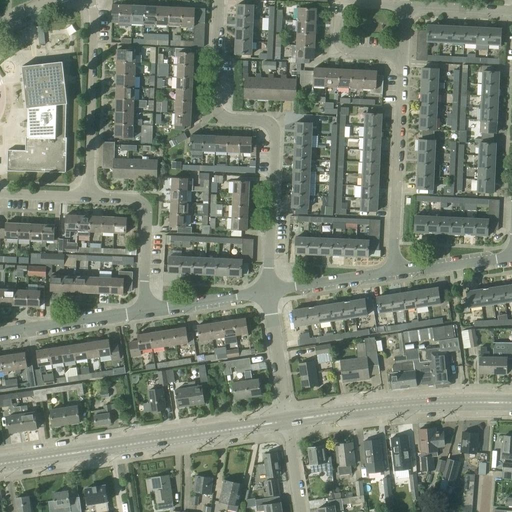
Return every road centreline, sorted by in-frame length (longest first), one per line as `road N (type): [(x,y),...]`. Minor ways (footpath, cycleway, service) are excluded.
road 1 (residential): [(267,292),(274,135),(266,122),(227,119),(214,107),(219,0)]
road 2 (tertiary): [(0,464),(286,421)]
road 3 (tertiary): [(286,421),(511,403)]
road 4 (residential): [(393,273),(402,54)]
road 5 (residential): [(87,197),(88,0)]
road 6 (residential): [(142,312),(145,209),(134,200),(87,197)]
road 7 (residential): [(142,312),(0,333)]
road 8 (residential): [(286,421),(267,292)]
road 9 (residential): [(393,273),(267,292)]
road 10 (residential): [(267,292),(142,312)]
road 11 (residential): [(511,255),(393,273)]
